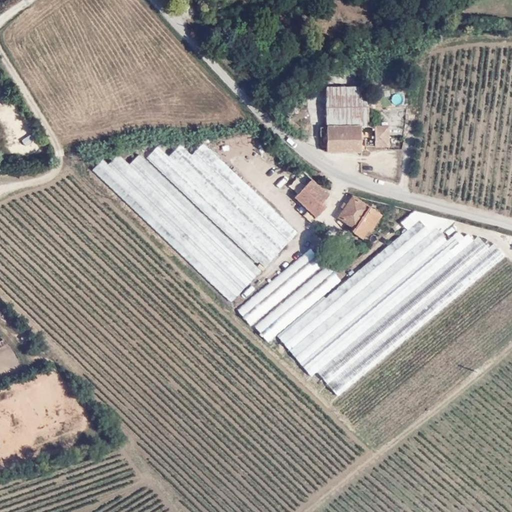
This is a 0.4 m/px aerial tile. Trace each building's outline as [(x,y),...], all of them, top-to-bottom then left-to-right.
[(361,86),(325,87),(326,154),(390,154),(390,128),(362,128),(361,86)] [(262,266),(294,231),(201,142),(189,154),(179,144),(167,155),(156,146),(147,155),(262,266)] [(229,300),(258,270),(137,155),(128,163),(117,154),(108,164),(102,159),(91,169),(229,300)] [(296,178),(290,184),(297,193),(304,187),(296,178)] [(312,180),(293,199),(316,220),(327,209),(322,204),(329,196),(312,180)] [(366,229),(368,230),(378,215),(351,196),(337,216),(353,227),(351,231),(360,237),(366,229)] [(436,228),(430,233),(418,221),(277,338),(309,376),(316,370),(337,395),(504,255),(493,242),(487,247),(477,236),(462,248),(451,235),(446,240),(436,228)] [(307,249),(236,309),(249,325),(321,263),(307,249)] [(326,266),(254,327),(266,340),(339,279),(326,266)]
